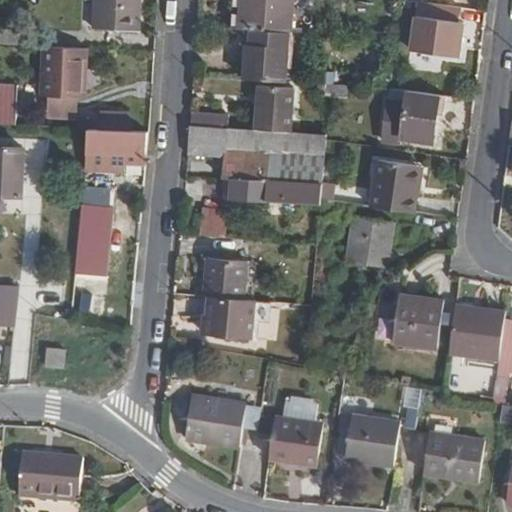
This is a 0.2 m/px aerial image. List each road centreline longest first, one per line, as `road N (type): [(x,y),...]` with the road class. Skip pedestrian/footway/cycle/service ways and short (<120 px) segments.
road 1 (residential): [(167,0),(143,376),(136,414),(122,433)]
road 2 (residential): [(510,0),(480,219),(485,245),(511,264)]
road 3 (unclassified): [(122,433),(210,500),(255,511)]
road 4 (unclassified): [(0,403),(53,405),(122,433)]
